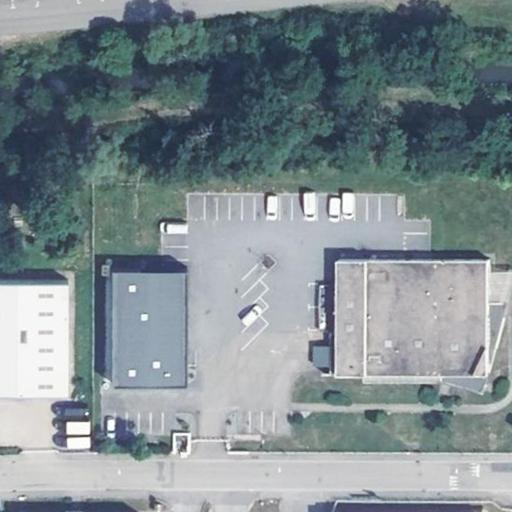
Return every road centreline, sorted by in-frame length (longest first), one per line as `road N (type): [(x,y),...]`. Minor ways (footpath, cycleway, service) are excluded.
road 1 (residential): [(511,476),(0,476)]
road 2 (unknown): [(229,359),(240,265),(269,221),(424,223)]
road 3 (residential): [(0,21),(213,0)]
